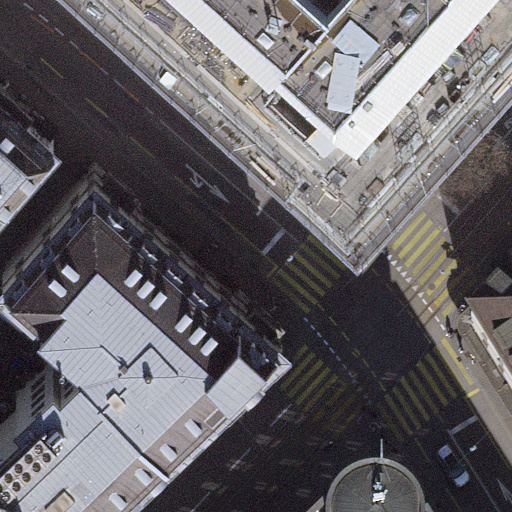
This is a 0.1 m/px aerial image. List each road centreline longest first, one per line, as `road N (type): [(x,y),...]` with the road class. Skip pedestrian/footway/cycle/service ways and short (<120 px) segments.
road 1 (tertiary): [(11,0),(370,316)]
road 2 (residential): [(370,316),(189,511)]
road 3 (tertiary): [(370,316),(501,511)]
road 4 (residential): [(511,156),(370,316)]
